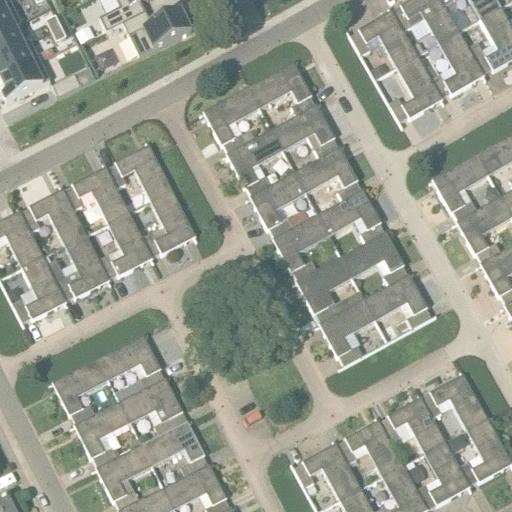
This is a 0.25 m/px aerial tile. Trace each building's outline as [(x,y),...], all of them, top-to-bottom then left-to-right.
[(119,0),(126,13),(100,25),(106,37),(122,29),(145,18),(139,6),(150,0),(119,0)] [(400,13),(391,18),(402,36),(423,24),(435,45),(456,33),(446,17),(444,12),(436,0),(417,0),(399,11),(400,13)] [(436,0),(444,12),(446,17),(455,12),(453,7),(465,0),(479,24),(499,12),(492,0),(436,0)] [(1,12),(0,12),(0,37),(15,30),(20,27),(10,8),(1,12)] [(477,47),(467,53),(483,79),(491,74),(492,76),(511,64),(511,33),(499,12),(479,24),(493,48),(494,49),(497,56),(485,63),(482,56),(481,55),(477,47)] [(145,18),(122,29),(128,41),(136,36),(147,58),(190,37),(179,15),(150,29),(145,18)] [(358,36),(349,42),(361,63),(370,58),(365,49),(377,42),(394,71),(415,59),(402,36),(391,18),(390,16),(357,35),(358,36)] [(56,23),(47,28),(51,36),(60,31),(56,23)] [(15,30),(0,37),(0,61),(25,49),(15,30)] [(60,31),(51,36),(55,44),(64,40),(60,31)] [(431,70),(424,74),(441,103),(449,99),(450,100),(484,81),(483,79),(467,53),(456,33),(435,45),(455,80),(441,89),(431,70)] [(25,49),(0,61),(0,85),(39,66),(29,47),(25,49)] [(395,105),(387,110),(398,128),(407,123),(408,124),(442,105),(441,103),(424,74),(415,59),(394,71),(413,104),(399,112),(395,105)] [(39,66),(0,85),(0,97),(5,108),(49,86),(39,66)] [(293,68),(247,93),(258,115),(290,97),(296,109),(289,113),(294,122),(314,112),(309,103),(311,102),(293,68)] [(74,80),(50,92),(56,104),(79,92),(74,80)] [(247,93),(202,117),(220,151),(222,150),(227,159),(254,144),(249,134),(234,143),(228,131),(258,115),(247,93)] [(294,122),(269,136),(280,158),(306,143),(317,164),(337,154),(332,145),(334,144),(316,111),(314,112),(294,122)] [(227,159),(225,159),(243,193),(245,192),(250,201),(269,191),(264,182),(257,185),(251,174),(280,158),(269,136),(254,144),(227,159)] [(511,137),(474,159),(486,181),(511,166),(511,137)] [(115,169),(106,174),(119,201),(129,196),(122,181),(134,175),(152,211),(173,199),(172,197),(148,150),(114,168),(115,169)] [(317,164),(293,177),(305,199),(336,182),(343,194),(336,198),(341,206),(360,197),(355,188),(357,187),(338,153),(337,154),(317,164)] [(457,225),(476,214),(471,205),(463,209),(457,198),(486,181),(474,159),(431,184),(450,217),(452,216),(457,225)] [(71,191),(63,196),(73,215),(82,211),(79,204),(91,197),(108,232),(129,220),(119,201),(106,174),(105,172),(71,190),(71,191)] [(250,201),(248,202),(267,235),(268,234),(273,243),(292,233),(288,224),(281,228),(274,216),(305,199),(293,177),(269,191),(250,201)] [(511,193),(499,201),(511,222),(511,221),(511,193)] [(28,213),(19,218),(29,237),(39,232),(35,225),(47,219),(64,252),(85,240),(73,215),(63,196),(62,194),(27,211),(28,213)] [(341,206),(316,220),(328,242),(360,224),(366,236),(359,240),(364,249),(383,239),(378,230),(380,229),(361,196),(360,197),(341,206)] [(149,237),(140,241),(151,263),(160,258),(160,260),(195,242),(173,199),(152,211),(161,230),(165,238),(153,244),(149,237)] [(481,267),(499,256),(494,247),(487,251),(481,239),(511,222),(499,201),(476,214),(457,225),(455,226),(474,259),(476,258),(481,267)] [(0,243),(4,241),(20,273),(42,261),(29,237),(19,218),(18,216),(0,225),(0,243)] [(107,259),(97,264),(108,284),(116,280),(117,282),(152,264),(151,263),(140,241),(129,220),(108,232),(123,261),(111,267),(107,259)] [(273,243),(271,245),(290,278),(292,277),(296,286),(315,275),(310,266),(303,270),(297,259),(328,242),(316,220),(292,233),(273,243)] [(364,249),(340,262),(352,284),(383,267),(389,278),(382,282),(387,291),(407,281),(402,272),(404,271),(385,238),(383,239),(364,249)] [(53,264),(45,268),(64,306),(73,302),(74,304),(108,286),(108,284),(97,264),(85,240),(64,252),(75,274),(61,281),(53,264)] [(505,309),(511,304),(511,292),(511,293),(505,281),(511,277),(511,248),(499,256),(481,267),(479,268),(498,301),(500,300),(505,309)] [(21,304),(11,309),(21,329),(21,328),(31,324),(32,325),(65,308),(64,306),(45,268),(42,261),(20,273),(37,305),(24,311),(21,304)] [(296,286),(295,287),(313,320),(315,319),(319,328),(361,305),(356,296),(333,309),(327,297),(352,284),(340,262),(315,275),(296,286)] [(387,291),(364,304),(376,325),(406,309),(412,321),(405,324),(395,330),(400,340),(411,334),(430,324),(425,314),(427,314),(408,280),(407,281),(387,291)] [(319,328),(318,329),(336,363),(337,362),(343,371),(362,361),(357,352),(350,355),(343,343),(376,325),(364,304),(361,305),(319,328)] [(511,304),(505,309),(503,310),(511,325),(511,304)] [(98,362),(109,383),(141,367),(147,379),(140,383),(144,392),(164,383),(160,374),(161,373),(144,339),(98,362)] [(75,427),(95,417),(90,408),(83,412),(77,400),(109,383),(98,362),(52,385),(69,419),(71,418),(75,427)] [(467,435),(488,423),(463,377),(429,396),(430,397),(421,402),(432,422),(441,417),(437,410),(449,403),(467,435)] [(158,439),(186,426),(181,417),(183,416),(166,382),(164,383),(144,392),(119,405),(130,427),(154,415),(160,425),(152,429),(158,439)] [(425,458),(446,446),(432,422),(421,402),(421,400),(387,419),(388,420),(379,425),(390,445),(399,440),(395,433),(407,426),(425,458)] [(97,470),(117,460),(112,451),(105,455),(98,443),(130,427),(119,405),(95,417),(75,427),(74,428),(91,462),(93,461),(97,470)] [(459,470),(469,489),(478,485),(479,486),(511,468),(511,466),(488,423),(467,435),(484,465),(472,472),(468,465),(459,470)] [(381,480),(403,468),(390,445),(379,425),(378,424),(345,442),(345,444),(337,448),(347,468),(356,463),(353,456),(364,449),(381,480)] [(140,448),(151,470),(184,454),(190,466),(183,469),(184,471),(180,473),(184,480),(208,469),(203,460),(205,459),(188,425),(186,426),(158,439),(140,448)] [(470,491),(469,489),(459,470),(446,446),(425,458),(441,488),(429,495),(425,488),(416,493),(426,511),(427,511),(435,508),(436,509),(470,491)] [(340,504),(361,492),(347,468),(337,448),(336,447),(302,465),(303,467),(293,472),(304,491),(314,486),(310,479),(322,472),(340,504)] [(118,511),(122,511),(138,504),(128,483),(151,470),(140,448),(117,460),(97,470),(95,471),(113,506),(114,505),(118,511)] [(162,491),(173,511),(176,511),(206,497),(212,509),(205,511),(229,511),(225,503),(227,503),(209,468),(208,469),(184,480),(162,491)] [(426,511),(416,493),(403,468),(381,480),(399,511),(398,511),(383,511),(381,511),(426,511)] [(173,511),(162,491),(138,504),(122,511),(173,511)] [(371,511),(361,492),(340,504),(343,511),(371,511)]
